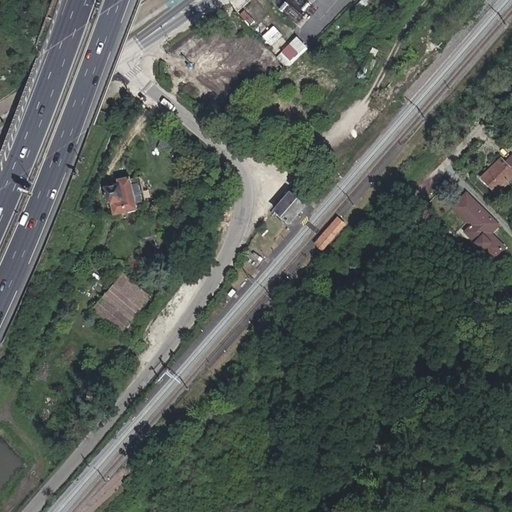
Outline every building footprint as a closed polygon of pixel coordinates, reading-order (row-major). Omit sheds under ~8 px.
[(272,46),(283,36),(275,27),(264,37),(272,46)] [(288,69),(308,50),(298,39),(278,58),(288,69)] [(222,58),(208,68),(222,88),(248,70),(231,46),(219,54),(222,58)] [(374,56),(379,51),(374,47),(370,51),(374,56)] [(270,50),(258,60),(272,76),(284,66),(270,50)] [(369,69),(376,62),(372,57),(364,65),(369,69)] [(482,177),(496,192),(511,177),(511,157),(506,163),(501,159),(482,177)] [(138,208),(146,206),(140,178),(131,180),(130,177),(119,180),(119,184),(106,187),(108,201),(112,202),(115,215),(136,209),(138,208)] [(274,213),(289,225),(299,215),(306,207),(290,193),(274,213)] [(484,235),(497,223),(467,193),(453,207),(472,225),(466,232),(493,259),(500,252),(484,235)] [(331,229),(336,234),(345,224),(340,219),(331,229)] [(505,247),(491,234),(499,225),(497,223),(484,235),(500,252),(505,247)] [(317,245),(323,249),(336,234),(331,229),(317,245)] [(121,331),(148,301),(122,278),(95,308),(121,331)]
